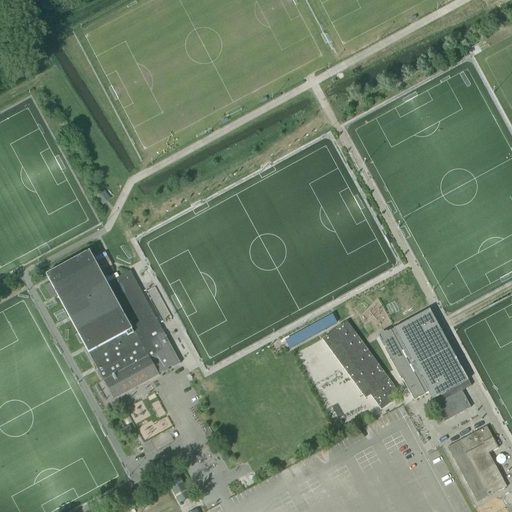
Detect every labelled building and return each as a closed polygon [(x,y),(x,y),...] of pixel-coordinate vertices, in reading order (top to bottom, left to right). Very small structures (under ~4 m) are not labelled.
[(110,199),(104,191),(97,197),(103,205),(105,203),(108,201),(110,199)] [(45,274),(84,346),(113,400),(158,375),(158,374),(162,371),(163,372),(168,369),(168,368),(171,366),(172,367),(180,363),(129,270),(106,283),(89,251),(45,274)] [(429,308),(393,328),(428,393),(444,422),(470,407),(461,391),(471,386),(429,308)] [(288,349),(336,323),(331,315),(284,341),(288,349)] [(341,325),(321,339),(365,398),(370,395),(381,409),(391,402),(387,397),(397,390),(385,373),(346,320),(341,325)] [(414,400),(428,393),(393,328),(379,336),(414,400)] [(486,426),(447,447),(477,502),(493,493),(506,486),(488,453),(498,448),(486,426)] [(178,475),(167,481),(172,489),(179,503),(190,498),(178,475)] [(242,476),(238,478),(244,489),(248,487),(242,476)]
